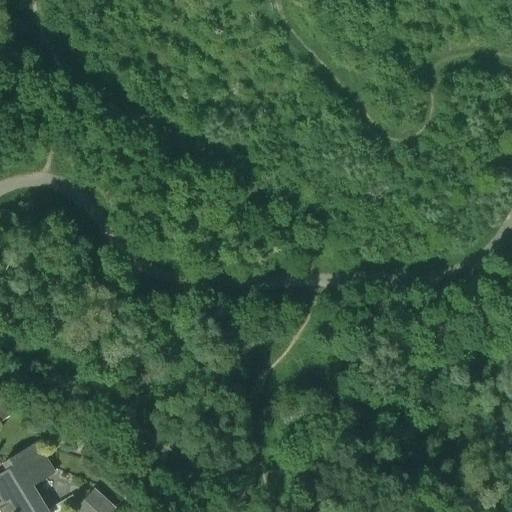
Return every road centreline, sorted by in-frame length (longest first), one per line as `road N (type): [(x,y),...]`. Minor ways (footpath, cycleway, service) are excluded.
road 1 (track): [(0,190),(26,182),(63,186),(140,266),(197,282),(442,273),(490,246),(511,219)]
road 2 (track): [(267,504),(250,392),(314,312),(312,280)]
